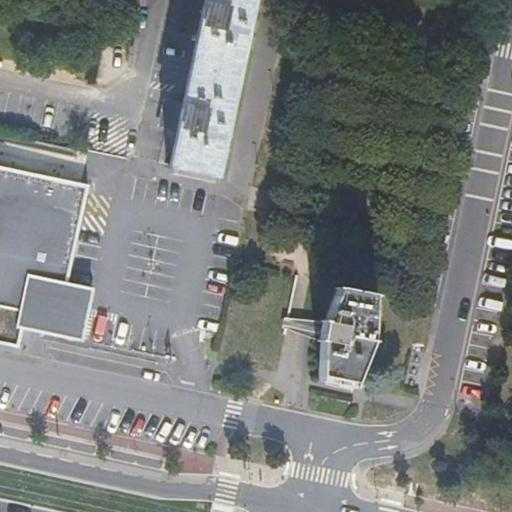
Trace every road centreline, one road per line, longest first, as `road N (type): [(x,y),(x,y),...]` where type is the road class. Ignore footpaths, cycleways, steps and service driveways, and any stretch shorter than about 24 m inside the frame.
road 1 (unclassified): [(511,46),(432,413),(407,438),(343,446)]
road 2 (unclassified): [(343,446),(312,430),(0,367)]
road 3 (primary): [(309,504),(161,487),(0,452)]
road 4 (residential): [(0,78),(134,106),(159,0)]
